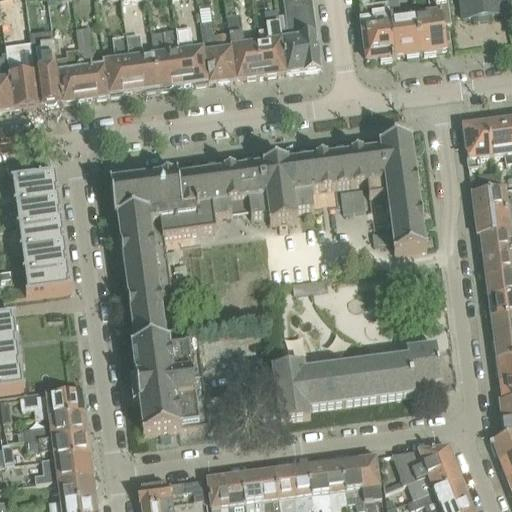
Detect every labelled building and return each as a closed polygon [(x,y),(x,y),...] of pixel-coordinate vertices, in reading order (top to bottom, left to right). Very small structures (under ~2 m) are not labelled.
[(47,0),(49,13),(55,13),(55,9),(72,6),(72,4),(71,2),(71,0),(47,0)] [(283,0),(288,37),(291,37),(292,45),(281,46),(286,79),(320,75),(309,0),(283,0)] [(389,22),(395,61),(406,60),(406,63),(418,61),(418,59),(421,58),(416,19),(401,21),(398,0),(386,0),(387,6),(389,22)] [(427,0),(430,17),(416,19),(421,58),(424,58),(424,60),(436,59),(435,56),(446,55),(443,30),(451,28),(450,23),(446,0),(427,0)] [(503,18),(500,0),(459,0),(462,21),(463,23),(478,21),(478,26),(489,24),(488,20),(503,18)] [(373,3),(359,5),(367,65),(380,63),(380,67),(395,65),(395,61),(389,22),(387,6),(373,8),(373,3)] [(237,86),(261,82),(257,49),(244,51),(238,9),(227,11),(231,39),(237,86)] [(201,29),(204,54),(209,89),(237,86),(231,39),(215,41),(213,27),(201,29)] [(261,82),(286,79),(281,46),(279,28),(267,30),(269,48),(257,49),(261,82)] [(96,104),(109,103),(105,71),(94,72),(89,33),(76,35),(79,54),(86,104),(93,103),(96,104)] [(190,35),(177,37),(184,89),(191,88),(195,91),(209,89),(204,54),(193,56),(190,35)] [(159,93),(184,89),(177,37),(164,38),(166,59),(155,61),(159,93)] [(134,96),(159,93),(155,61),(144,62),(141,42),(127,43),(134,96)] [(125,97),(134,96),(127,43),(114,45),(117,66),(105,67),(105,71),(109,103),(122,101),(125,97)] [(31,51),(35,78),(40,112),(62,109),(56,64),(54,48),(31,51)] [(15,115),(40,112),(35,78),(22,80),(18,49),(6,51),(15,115)] [(0,117),(15,115),(6,51),(4,51),(5,63),(0,63),(0,117)] [(78,105),(86,104),(79,54),(65,56),(66,63),(56,64),(62,109),(76,107),(78,105)] [(500,123),(487,125),(492,162),(504,160),(506,169),(511,168),(511,126),(511,124),(501,126),(500,123)] [(480,163),(492,162),(487,125),(473,126),(474,129),(463,131),(468,175),(481,173),(480,163)] [(117,224),(134,353),(198,345),(197,343),(168,347),(162,303),(173,301),(165,243),(217,236),(215,223),(233,221),(232,208),(250,205),(252,223),(269,220),(270,229),(297,225),(296,217),(313,214),(311,197),(367,189),(369,203),(386,201),(394,259),(426,255),(412,146),(379,151),(380,155),(178,182),(178,180),(110,189),(115,224),(117,224)] [(489,179),(469,181),(471,194),(491,191),(489,179)] [(56,183),(11,189),(13,189),(16,210),(14,210),(14,212),(59,206),(56,183)] [(472,198),(474,220),(511,214),(511,203),(506,205),(504,194),(472,198)] [(362,195),(340,198),(342,218),(364,215),(362,195)] [(59,206),(14,212),(16,212),(19,233),(17,233),(17,234),(62,228),(59,206)] [(511,214),(474,220),(477,240),(510,236),(508,226),(511,225),(511,214)] [(62,228),(17,234),(17,235),(19,234),(22,255),(20,255),(20,257),(65,251),(62,228)] [(511,246),(510,236),(477,240),(479,254),(482,254),(483,261),(511,257),(511,246)] [(65,251),(20,257),(22,257),(25,278),(23,278),(23,279),(68,273),(65,251)] [(481,268),(483,282),(511,278),(511,257),(483,261),(484,268),(481,268)] [(68,273),(23,279),(23,280),(25,280),(28,300),(26,301),(26,302),(71,296),(68,273)] [(10,277),(0,278),(0,286),(11,285),(10,277)] [(511,278),(483,282),(485,296),(487,296),(488,303),(511,299),(511,278)] [(511,299),(488,303),(489,309),(486,310),(488,324),(511,320),(511,299)] [(493,337),(494,344),(511,341),(511,320),(488,324),(490,337),(493,337)] [(14,322),(0,324),(0,349),(17,347),(14,322)] [(492,351),(494,365),(511,362),(511,341),(494,344),(495,351),(492,351)] [(198,345),(134,353),(131,353),(135,384),(130,385),(133,410),(139,409),(143,441),(209,432),(198,345)] [(17,347),(0,349),(0,373),(20,371),(17,347)] [(273,372),(281,427),(310,423),(309,415),(415,401),(414,392),(441,388),(436,351),(407,355),(408,362),(304,376),(303,368),(273,372)] [(498,379),(499,385),(511,383),(511,362),(494,365),(496,379),(498,379)] [(20,371),(0,373),(0,398),(24,395),(20,371)] [(511,383),(499,385),(500,392),(498,393),(499,406),(511,404),(511,383)] [(84,397),(20,404),(20,405),(22,417),(34,416),(35,424),(46,422),(87,417),(86,408),(83,409),(82,398),(84,398),(84,397)] [(511,404),(499,406),(500,409),(502,428),(511,427),(511,404)] [(8,407),(0,407),(0,416),(2,428),(10,427),(8,407)] [(47,432),(16,436),(18,448),(26,447),(87,439),(86,429),(88,428),(87,417),(46,422),(47,432)] [(511,427),(502,428),(503,433),(504,441),(503,441),(503,442),(489,447),(494,461),(497,460),(500,467),(511,461),(511,427)] [(88,448),(87,439),(26,447),(28,460),(50,457),(51,465),(92,459),(91,448),(88,448)] [(5,470),(14,469),(11,449),(2,450),(5,470)] [(448,453),(391,461),(392,461),(401,485),(403,491),(407,490),(407,489),(426,481),(455,469),(448,453)] [(34,483),(35,490),(93,483),(92,480),(95,478),(94,472),(91,471),(90,461),(92,461),(92,459),(51,465),(52,466),(40,468),(42,482),(34,483)] [(511,461),(500,467),(502,472),(499,473),(505,488),(511,484),(511,461)] [(382,510),(376,463),(358,465),(363,511),(374,511),(382,510)] [(363,511),(358,465),(341,467),(344,496),(347,511),(356,510),(355,511),(363,511)] [(344,496),(341,467),(324,469),(329,511),(341,511),(347,511),(344,496)] [(329,511),(324,469),(308,472),(312,511),(329,511)] [(426,481),(407,489),(407,490),(413,505),(462,486),(455,469),(426,481)] [(312,511),(308,472),(291,474),(296,511),(312,511)] [(296,511),(291,474),(274,476),(278,511),(296,511)] [(278,511),(274,476),(258,478),(262,511),(278,511)] [(262,511),(258,478),(241,480),(244,511),(262,511)] [(244,511),(241,480),(225,483),(228,511),(244,511)] [(93,484),(93,483),(35,490),(35,491),(54,488),(57,509),(95,504),(94,493),(96,492),(95,485),(93,484)] [(228,511),(225,483),(207,485),(210,511),(228,511)] [(139,511),(153,511),(172,510),(170,500),(193,498),(194,506),(206,505),(204,485),(137,494),(139,511)] [(401,485),(384,492),(385,498),(403,491),(401,485)] [(424,511),(442,511),(468,502),(462,486),(413,505),(407,507),(408,511),(419,511),(424,510),(424,511)] [(471,511),(468,502),(442,511),(471,511)] [(392,503),(385,505),(386,511),(393,511),(395,511),(392,503)]
